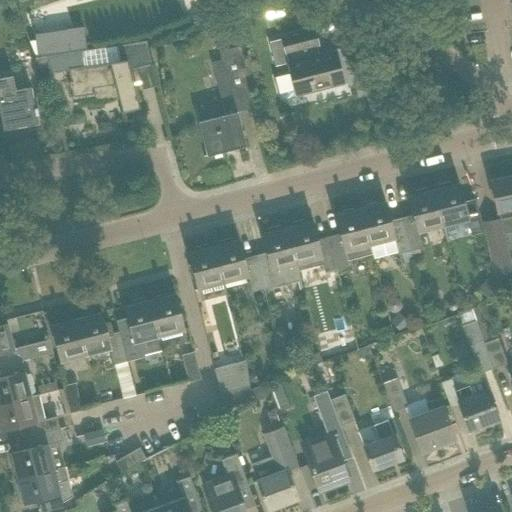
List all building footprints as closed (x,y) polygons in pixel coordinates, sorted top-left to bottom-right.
[(306,6),(293,9),(297,25),(310,22),(306,6)] [(83,27),(34,34),(37,56),(86,48),(83,27)] [(290,36),(280,39),(280,40),(284,54),(309,48),(313,47),(319,45),(315,30),(295,35),(290,36)] [(93,94),(92,88),(114,84),(122,113),(139,108),(129,70),(150,64),(144,41),(107,46),(46,56),(49,73),(68,71),(72,97),(93,94)] [(225,115),(237,112),(232,93),(245,90),(235,48),(219,52),(221,60),(212,63),(225,115)] [(289,73),(273,77),(277,93),(281,98),(287,98),(311,92),(335,86),(344,84),(338,59),(336,50),(321,54),(311,56),(286,63),(287,64),(287,66),(288,71),(289,73)] [(375,74),(363,78),(367,92),(379,89),(375,74)] [(0,79),(0,116),(3,130),(37,124),(35,109),(33,109),(29,88),(14,91),(11,77),(0,79)] [(198,122),(206,155),(207,156),(246,146),(237,112),(225,115),(198,122)] [(511,176),(491,181),(495,201),(497,211),(498,211),(500,220),(501,225),(503,234),(504,234),(511,232),(511,176)] [(481,223),(476,204),(464,207),(458,183),(451,185),(450,181),(437,185),(438,188),(433,190),(443,226),(467,220),(471,235),(483,232),(481,223)] [(443,226),(433,190),(428,191),(427,187),(414,191),(415,195),(408,196),(414,220),(403,223),(410,251),(422,248),(418,232),(443,226)] [(410,251),(403,223),(391,226),(385,202),(377,204),(377,202),(365,205),(366,207),(360,209),(369,245),(371,255),(372,254),(373,258),(397,252),(400,264),(413,261),(410,251)] [(369,245),(360,209),(354,210),(354,208),(342,211),(343,213),(335,215),(341,239),(329,242),(337,270),(349,267),(347,261),(371,255),(369,245)] [(318,245),(312,221),(305,223),(304,219),(291,222),(292,226),(287,228),(298,271),(322,265),(324,273),(337,270),(329,242),(318,245)] [(298,271),(287,228),(282,229),(281,225),(268,228),(269,232),(262,234),(268,258),(256,261),(263,289),(275,286),(300,280),(298,271)] [(511,270),(505,237),(487,241),(495,275),(511,271),(511,270)] [(263,289),(256,261),(244,263),(238,240),(232,242),(231,238),(218,241),(219,245),(213,246),(223,283),(247,277),(251,292),(263,289)] [(223,283),(213,246),(208,248),(207,244),(194,247),(195,251),(188,253),(198,289),(201,301),(227,295),(223,283)] [(486,279),(477,289),(487,296),(495,286),(486,279)] [(187,342),(174,294),(167,296),(166,294),(154,297),(155,299),(149,300),(159,336),(162,346),(162,348),(187,342)] [(159,336),(149,300),(144,302),(143,298),(130,301),(131,305),(124,307),(128,322),(116,325),(119,333),(126,362),(145,357),(143,351),(161,346),(162,346),(159,336)] [(126,362),(119,333),(113,335),(110,326),(105,328),(101,313),(94,314),(93,310),(80,314),(81,318),(76,319),(85,355),(109,349),(113,365),(114,365),(126,362)] [(398,314),(389,323),(401,335),(410,326),(398,314)] [(85,355),(76,319),(70,321),(69,319),(58,322),(59,324),(51,326),(60,362),(85,355)] [(493,369),(484,343),(483,344),(475,321),(462,325),(479,373),(493,369)] [(13,349),(7,324),(0,326),(0,353),(5,352),(8,364),(21,360),(18,348),(13,349)] [(498,339),(484,343),(493,369),(507,364),(498,339)] [(181,356),(189,383),(201,380),(194,352),(181,356)] [(318,353),(308,356),(311,365),(321,362),(318,353)] [(0,404),(30,397),(21,360),(8,364),(11,375),(0,378),(0,404)] [(245,360),(214,369),(225,411),(250,396),(248,386),(245,360)] [(251,370),(248,375),(249,380),(253,383),(259,382),(262,378),(261,373),(257,369),(251,370)] [(383,384),(393,411),(406,406),(396,379),(383,384)] [(497,420),(483,380),(454,390),(469,431),(471,430),(474,433),(483,429),(484,425),(497,420)] [(62,386),(63,389),(69,413),(81,410),(74,383),(62,386)] [(280,385),(270,389),(278,411),(288,407),(280,385)] [(45,420),(39,395),(30,397),(0,404),(0,430),(0,431),(28,424),(31,436),(59,428),(56,417),(45,420)] [(344,395),(330,400),(340,425),(340,426),(354,421),(344,395)] [(340,425),(330,400),(329,397),(316,403),(327,430),(340,425)] [(410,421),(414,433),(421,452),(454,440),(442,408),(441,409),(437,399),(426,403),(425,400),(406,407),(411,420),(410,421)] [(369,414),(373,426),(358,431),(363,447),(365,452),(372,470),(402,459),(396,440),(388,421),(394,418),(390,406),(369,414)] [(274,410),(267,412),(271,424),(278,421),(274,410)] [(263,434),(268,448),(271,457),(251,464),(258,482),(257,482),(267,510),(297,498),(287,471),(298,467),(288,440),(283,426),(263,434)] [(65,467),(58,442),(62,441),(59,428),(31,436),(22,438),(25,450),(10,453),(12,461),(11,462),(14,473),(15,472),(17,478),(53,469),(65,467)] [(83,434),(86,446),(105,442),(102,429),(83,434)] [(301,443),(312,470),(320,491),(347,480),(328,433),(301,443)] [(115,462),(121,473),(146,458),(140,447),(115,462)] [(244,511),(236,490),(247,486),(240,467),(239,464),(235,455),(220,461),(223,470),(225,475),(201,484),(207,498),(210,506),(212,511),(244,511)] [(62,506),(56,483),(68,480),(65,467),(53,469),(17,478),(19,484),(17,485),(20,496),(21,496),(23,503),(37,500),(40,511),(62,506)] [(183,497),(158,507),(159,511),(201,511),(189,477),(177,481),(183,497)] [(115,504),(117,510),(117,511),(159,511),(158,507),(142,511),(131,511),(127,500),(115,504)]
